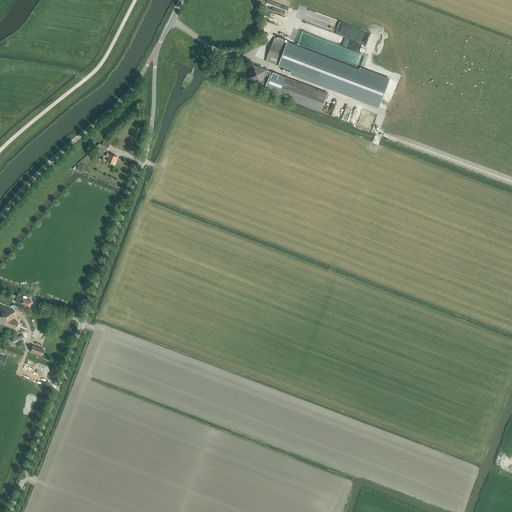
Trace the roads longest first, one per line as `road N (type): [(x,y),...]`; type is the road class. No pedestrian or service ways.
road 1 (unclassified): [(11,511),(145,159),(156,51)]
road 2 (unclassified): [(0,219),(31,180),(132,90),(156,51)]
road 3 (track): [(0,152),(102,62),(135,0)]
